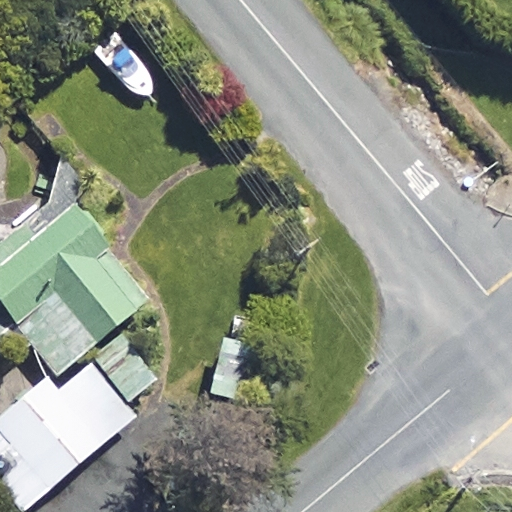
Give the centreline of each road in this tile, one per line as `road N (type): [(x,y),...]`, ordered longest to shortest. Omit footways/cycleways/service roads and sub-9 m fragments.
road 1 (unclassified): [(511,312),(242,0)]
road 2 (unclassified): [(511,340),(305,511)]
